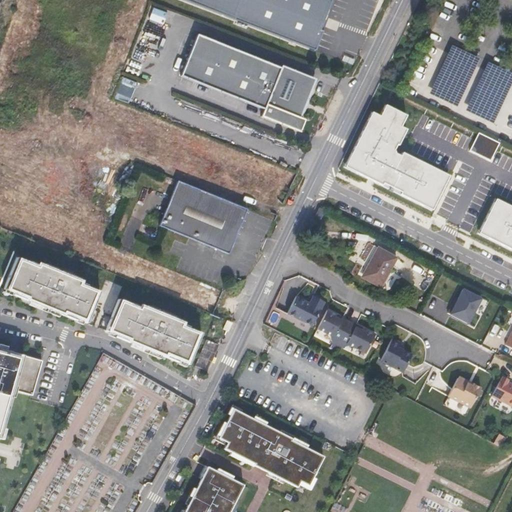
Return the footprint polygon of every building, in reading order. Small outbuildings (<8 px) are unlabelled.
[(183,0),(314,50),(333,0),(183,0)] [(316,81),(199,37),(184,76),(266,110),(263,117),(302,133),(307,122),(301,119),(308,100),(313,90),(316,81)] [(123,77),(116,97),(130,102),(137,82),(123,77)] [(374,182),(431,211),(449,176),(402,153),(400,157),(395,154),(394,150),(396,145),(398,146),(406,130),(400,127),(406,116),(385,106),(379,117),(371,113),(344,167),(367,179),(372,181),(374,182)] [(475,140),(470,151),(490,161),(496,149),(499,144),(478,134),(475,140)] [(247,209),(176,181),(170,196),(158,225),(164,228),(189,238),(229,253),(247,209)] [(511,207),(495,199),(478,234),(511,251),(511,207)] [(380,288),(397,258),(378,247),(369,262),(370,263),(362,278),(380,288)] [(99,292),(16,257),(6,284),(4,288),(35,301),(38,303),(48,307),(86,322),(92,307),(99,292)] [(450,314),(468,323),(481,298),(463,289),(458,299),(455,306),(452,305),(448,313),(450,314)] [(287,314),(311,326),(324,302),(312,297),(309,303),(308,304),(306,303),(295,298),(287,314)] [(200,333),(118,299),(112,315),(106,329),(146,347),(152,349),(188,365),(200,333)] [(365,354),(374,335),(356,326),(326,311),(320,323),(317,329),(329,336),(332,343),(341,348),(348,345),(365,354)] [(399,343),(392,339),(382,359),(380,361),(403,372),(408,362),(412,355),(403,350),(397,347),(398,345),(399,343)] [(339,349),(341,348),(332,343),(332,346),(331,350),(335,352),(339,349)] [(0,394),(12,397),(13,393),(13,391),(23,355),(0,348),(0,394)] [(28,357),(23,355),(13,391),(32,396),(42,361),(28,357)] [(452,389),(449,396),(469,406),(471,407),(471,406),(481,387),(473,383),(472,385),(467,382),(466,379),(461,376),(458,377),(452,389)] [(492,397),(511,406),(511,386),(507,384),(507,382),(501,379),(492,397)] [(0,436),(12,397),(0,394),(0,436)] [(449,398),(446,405),(466,415),(469,408),(449,398)] [(234,411),(232,411),(219,438),(228,444),(224,450),(254,465),(262,470),(275,476),(297,488),(299,484),(307,487),(323,455),(291,439),(234,411)] [(506,437),(500,433),(495,442),(502,446),(506,437)] [(229,511),(244,483),(209,464),(206,466),(203,472),(201,478),(190,499),(188,503),(186,508),(183,511),(229,511)]
